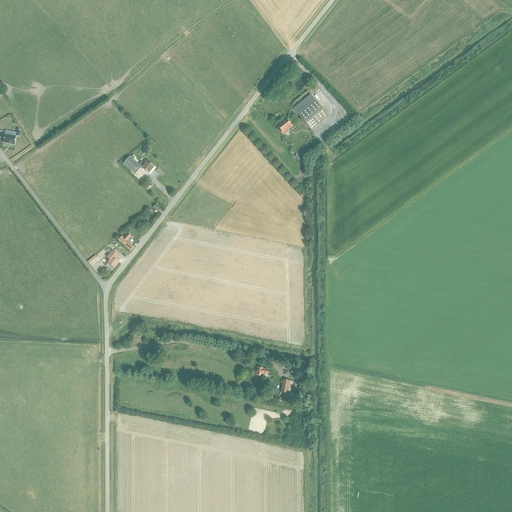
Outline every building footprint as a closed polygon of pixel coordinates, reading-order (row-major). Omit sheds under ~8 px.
[(293,109),(305,123),(311,130),(328,116),(322,109),(311,95),(293,109)] [(288,130),(292,126),(287,119),(278,127),(282,131),(281,132),(282,134),(284,133),(285,135),(289,132),(288,130)] [(16,136),(5,134),(3,143),(14,145),(16,136)] [(135,174),(141,167),(129,157),(123,164),(135,174)] [(141,168),(144,170),(145,170),(149,173),(154,167),(147,162),(145,165),(145,164),(141,168)] [(123,238),(121,236),(119,239),(130,250),(133,247),(127,241),(131,237),(128,234),(123,238)] [(108,263),(114,268),(119,262),(115,259),(118,256),(112,252),(107,258),(110,260),(108,263)] [(93,262),(92,261),(97,258),(95,256),(88,262),(90,265),(93,262)] [(267,375),(268,370),(262,369),(263,368),(258,367),(256,375),(261,376),(262,374),(267,375)] [(281,392),(287,393),(290,394),(293,381),(283,380),(281,392)]
